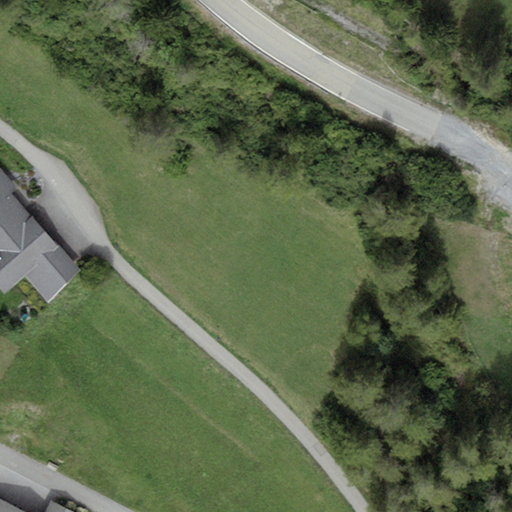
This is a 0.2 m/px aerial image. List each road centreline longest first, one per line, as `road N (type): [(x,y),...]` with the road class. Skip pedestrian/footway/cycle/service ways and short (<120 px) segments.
road 1 (residential): [(361,511),(328,461),(98,238),(61,170),(0,125)]
road 2 (tertiary): [(219,0),(299,57),(511,175)]
road 3 (track): [(511,135),(474,100),(309,0)]
road 4 (residential): [(0,455),(112,511)]
